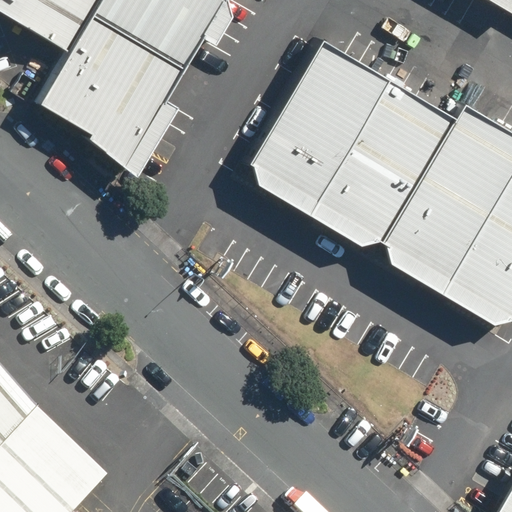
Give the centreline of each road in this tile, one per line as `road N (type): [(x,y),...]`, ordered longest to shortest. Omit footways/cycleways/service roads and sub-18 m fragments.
road 1 (unclassified): [(367,511),(0,171)]
road 2 (unknown): [(497,384),(184,189)]
